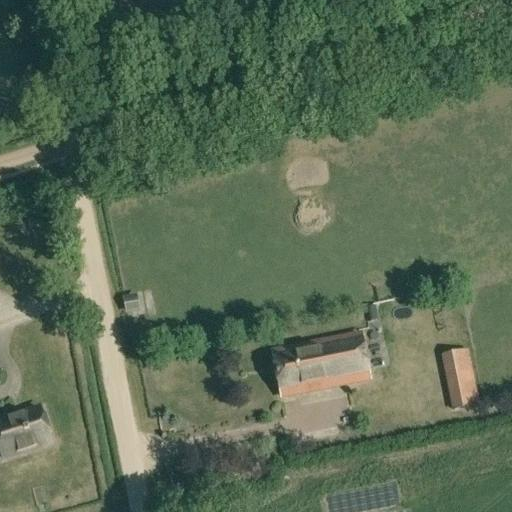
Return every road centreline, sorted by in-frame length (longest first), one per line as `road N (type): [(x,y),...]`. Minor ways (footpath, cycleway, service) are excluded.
road 1 (track): [(145,511),(43,0)]
road 2 (track): [(0,156),(497,0)]
